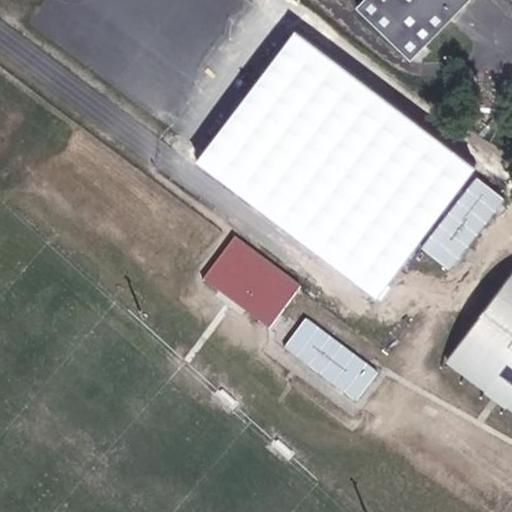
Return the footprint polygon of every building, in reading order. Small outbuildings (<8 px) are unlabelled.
[(511,0),(362,0),(357,6),(409,58),(466,0),(511,0)] [(503,199),(474,177),(419,246),(448,268),(503,199)] [(234,240),(233,242),(298,290),(299,288),(234,240)] [(298,290),(233,242),(204,280),(218,291),(223,284),(249,303),(244,309),(269,328),(298,290)] [(511,269),(445,359),(511,408),(511,269)] [(223,284),(218,291),(244,309),(249,303),(223,284)] [(377,374),(305,319),(283,349),(355,403),(377,374)]
